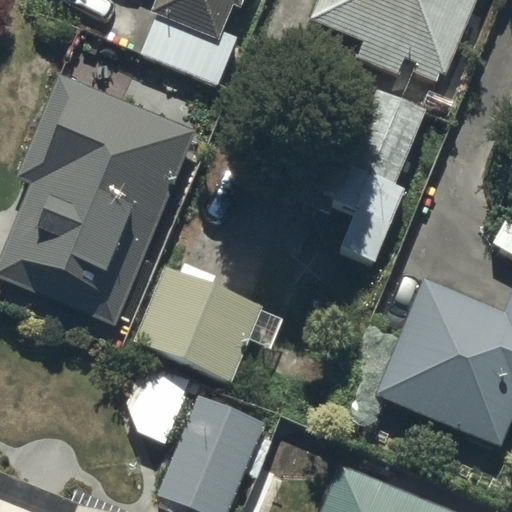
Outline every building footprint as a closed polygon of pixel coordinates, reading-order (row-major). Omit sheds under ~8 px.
[(235,20),(242,23),(251,0),(163,0),(152,27),(221,55),(235,20)] [(441,88),(446,91),(483,0),(325,0),(311,33),(363,54),(357,68),(400,86),(405,73),(416,78),(414,85),(438,96),(441,88)] [(0,289),(117,338),(197,143),(61,88),(19,190),(32,196),(0,274),(0,289)] [(397,201),(427,125),(377,106),(334,216),(355,224),(338,265),(376,279),(406,204),(397,201)] [(135,356),(233,396),(264,321),(166,281),(135,356)] [(379,410),(503,461),(511,439),(511,309),(505,326),(427,294),(379,410)] [(159,510),(163,511),(236,511),(267,440),(201,412),(159,510)] [(422,511),(342,479),(328,511),(422,511)] [(64,511),(0,485),(0,511),(64,511)]
